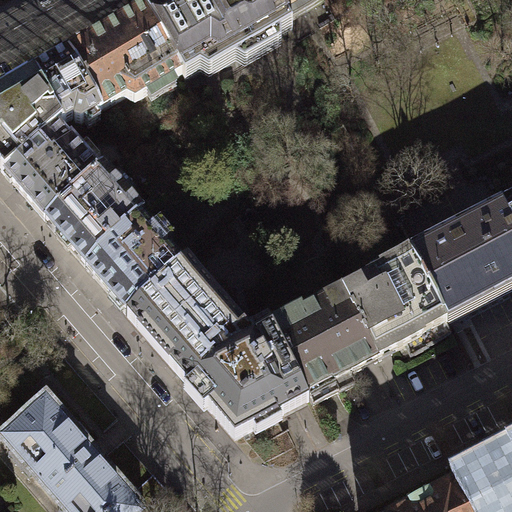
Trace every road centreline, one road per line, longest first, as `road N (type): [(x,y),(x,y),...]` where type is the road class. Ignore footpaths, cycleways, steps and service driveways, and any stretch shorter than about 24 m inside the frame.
road 1 (residential): [(0,227),(244,511)]
road 2 (residential): [(511,375),(285,495),(267,511)]
